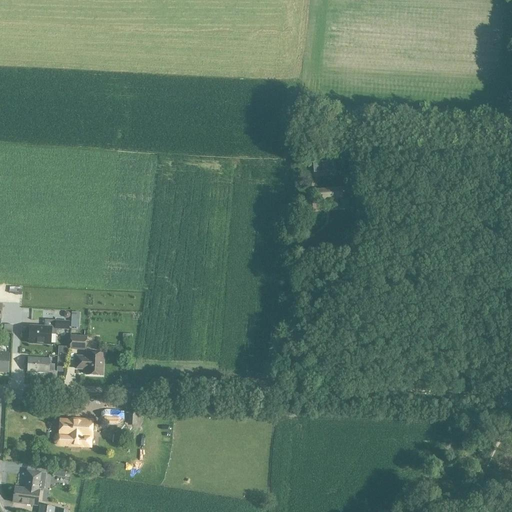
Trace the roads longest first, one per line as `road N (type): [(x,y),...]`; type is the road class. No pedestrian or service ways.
road 1 (track): [(511,401),(421,392),(124,392)]
road 2 (unclassified): [(124,392),(0,389)]
